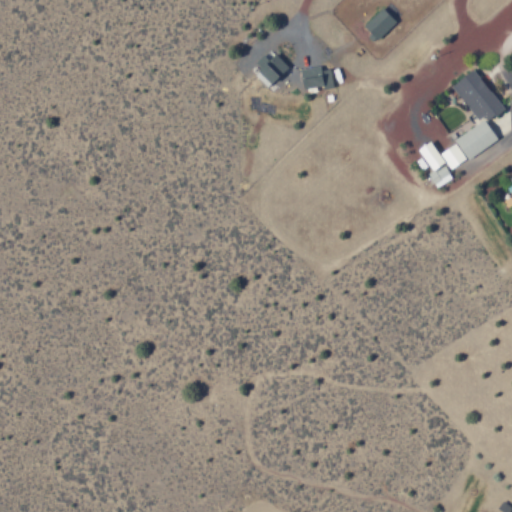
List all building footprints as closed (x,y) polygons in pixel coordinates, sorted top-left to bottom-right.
[(252,69),(267,84),(284,67),(270,52),(252,69)] [(296,68),(298,88),(319,85),(319,88),(329,87),(327,68),(317,69),(316,66),(296,68)] [(478,124),(499,109),(470,68),(449,83),(478,124)] [(464,159),(494,139),(480,119),(451,139),(464,159)] [(414,148),(428,170),(440,162),(426,140),(414,148)] [(462,159),(451,143),(436,153),(447,169),(462,159)] [(431,186),(448,180),(442,165),(425,172),(431,186)]
